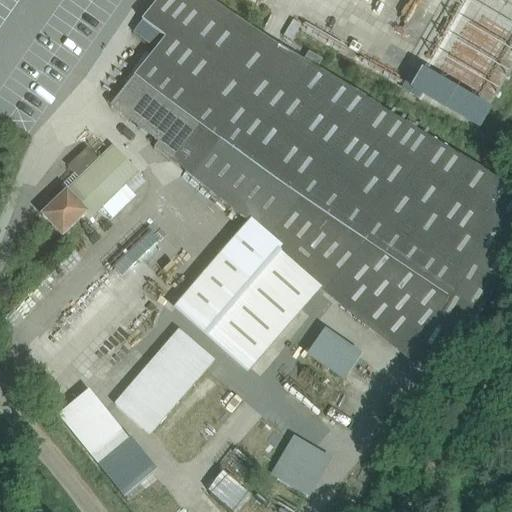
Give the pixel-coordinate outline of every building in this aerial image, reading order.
[(198,0),(160,0),(142,23),(165,40),(113,104),(157,138),(154,142),(158,145),(249,32),(198,0)] [(511,0),(463,0),(410,94),(474,131),(511,66),(511,0)] [(0,133),(1,135),(68,51),(17,11),(0,32),(0,133)] [(511,267),(511,193),(249,32),(158,145),(247,215),(327,278),(446,373),(511,267)] [(50,210),(42,217),(62,237),(68,232),(85,215),(89,219),(96,213),(104,206),(136,175),(112,150),(101,161),(87,147),(67,166),(81,180),(57,203),(50,210)] [(327,278),(247,215),(172,304),(246,371),(327,278)] [(152,228),(112,264),(124,277),(164,241),(152,228)] [(362,351),(324,324),(306,349),(344,376),(362,351)] [(177,327),(114,401),(151,432),(214,358),(177,327)] [(96,461),(128,436),(89,387),(57,412),(96,461)] [(331,457),(292,434),(269,472),(308,495),(331,457)] [(96,461),(121,494),(155,468),(129,435),(128,436),(96,461)] [(238,451),(224,470),(238,480),(251,461),(238,451)] [(226,472),(210,492),(235,511),(241,511),(255,496),(226,472)]
